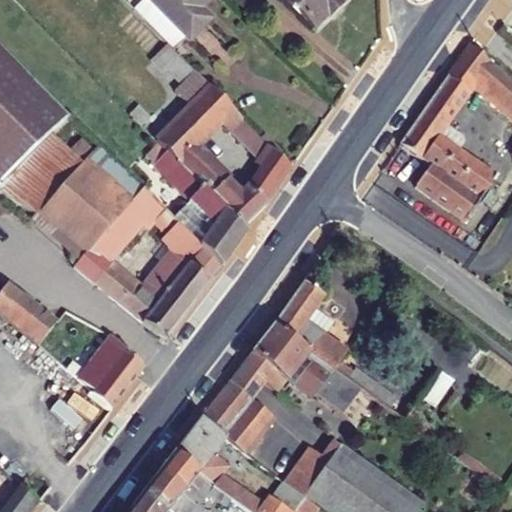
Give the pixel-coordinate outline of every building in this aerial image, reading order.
[(181,42),(182,43),(203,23),(194,13),(207,0),(139,0),(141,2),(149,10),(135,24),(158,47),(167,56),(181,42)] [(276,0),(312,36),(349,0),(276,0)] [(127,16),(135,24),(149,10),(141,2),(127,16)] [(151,147),(156,151),(237,231),(260,207),(240,189),(232,197),(197,163),(200,159),(191,151),(212,131),(221,141),(237,125),(167,56),(158,47),(143,63),(174,93),(169,98),(185,113),(165,132),(151,147)] [(423,169),(409,190),(458,225),(489,182),(448,152),(432,140),(438,133),(464,96),(461,95),(464,91),(471,81),(478,99),(496,114),(511,128),(511,162),(509,167),(511,168),(511,92),(465,50),(394,148),(423,169)] [(0,184),(44,138),(63,119),(0,57),(0,184)] [(471,81),(464,91),(493,117),(496,114),(478,99),(471,81)] [(136,132),(151,147),(165,132),(153,122),(150,120),(146,122),(136,132)] [(221,141),(251,170),(264,152),(237,125),(221,141)] [(438,133),(432,140),(448,152),(454,144),(438,133)] [(0,184),(0,201),(54,254),(104,199),(119,213),(137,193),(96,152),(77,171),(44,138),(0,184)] [(174,215),(167,222),(171,226),(196,251),(215,270),(240,235),(237,231),(156,151),(144,164),(184,205),(174,215)] [(251,174),(270,192),(284,172),(264,152),(251,170),(249,173),(251,174)] [(240,189),(260,207),(270,192),(251,174),(240,189)] [(145,187),(139,194),(157,213),(167,222),(174,215),(145,187)] [(86,289),(157,345),(186,308),(164,290),(149,307),(105,271),(139,234),(157,213),(139,194),(137,193),(119,213),(70,267),(65,273),(85,290),(86,289)] [(54,254),(70,267),(119,213),(104,199),(54,254)] [(139,234),(152,246),(171,226),(167,222),(157,213),(139,234)] [(152,246),(179,272),(196,251),(171,226),(152,246)] [(179,272),(164,290),(186,308),(215,270),(196,251),(179,272)] [(318,301),(297,285),(266,330),(327,374),(342,354),(321,338),(329,327),(309,313),(318,301)] [(49,325),(0,286),(0,321),(32,346),(42,334),(49,325)] [(327,374),(266,330),(237,367),(260,387),(272,397),(283,382),(309,396),(336,416),(353,393),(327,374)] [(61,350),(42,334),(32,346),(106,412),(137,371),(105,339),(77,374),(56,356),(61,350)] [(237,367),(196,420),(221,440),(240,455),(267,419),(247,403),(260,387),(237,367)] [(435,407),(453,380),(440,372),(422,399),(435,407)] [(209,456),(221,440),(196,420),(169,454),(211,486),(224,469),(209,456)] [(0,464),(10,455),(0,445),(0,464)] [(410,511),(414,508),(325,447),(316,459),(302,448),(276,484),(291,496),(294,499),(297,500),(298,498),(318,511),(410,511)] [(197,504),(211,486),(169,454),(156,471),(197,504)] [(167,511),(191,511),(197,504),(156,471),(141,490),(167,511)] [(11,488),(0,501),(0,511),(28,511),(31,508),(11,488)] [(126,511),(167,511),(141,490),(125,511),(126,511)] [(291,496),(285,503),(289,506),(294,499),(291,496)] [(284,511),(266,499),(256,511),(254,511),(248,507),(244,511),(284,511)]
